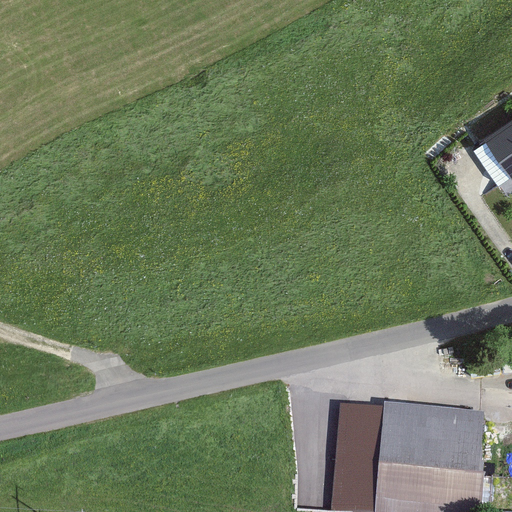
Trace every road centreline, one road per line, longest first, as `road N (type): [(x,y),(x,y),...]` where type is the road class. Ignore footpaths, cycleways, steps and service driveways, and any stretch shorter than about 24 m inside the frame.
road 1 (tertiary): [(0,425),(511,309)]
road 2 (track): [(124,398),(102,362),(0,326)]
